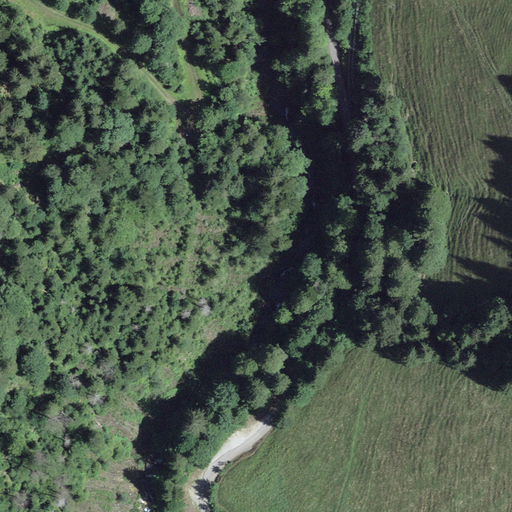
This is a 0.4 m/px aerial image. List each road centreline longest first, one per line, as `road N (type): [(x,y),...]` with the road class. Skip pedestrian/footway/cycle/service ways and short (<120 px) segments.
road 1 (unclassified): [(204,511),(210,474),(275,415),(353,271),(359,202),(322,0)]
road 2 (track): [(175,0),(198,96),(184,106),(109,31),(34,0)]
